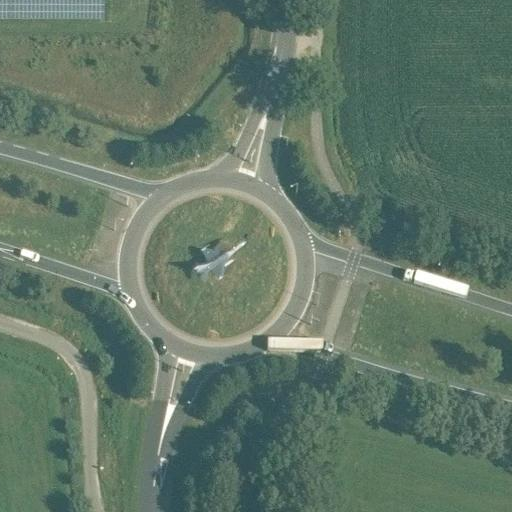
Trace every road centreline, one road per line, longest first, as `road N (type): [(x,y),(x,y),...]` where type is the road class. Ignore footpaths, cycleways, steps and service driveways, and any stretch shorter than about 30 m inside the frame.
road 1 (primary): [(271,339),(511,405)]
road 2 (unclassified): [(94,511),(78,364),(53,343),(0,324)]
road 3 (primary): [(511,312),(303,245)]
road 4 (primary): [(167,196),(0,149)]
road 5 (primary): [(0,252),(136,298)]
